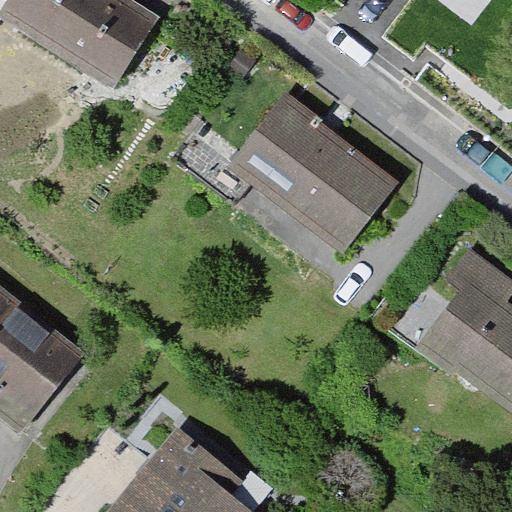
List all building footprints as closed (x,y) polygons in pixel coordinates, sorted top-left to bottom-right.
[(0,31),(109,100),(158,22),(123,0),(6,0),(0,10),(0,31)] [(353,242),(406,173),(291,86),(239,154),(353,242)] [(511,307),(511,305),(511,284),(472,254),(451,281),(466,293),(418,354),(454,382),(465,368),(511,404),(511,307)] [(0,402),(27,423),(88,345),(0,277),(0,402)] [(265,511),(270,507),(242,484),(251,472),(184,416),(103,511),(265,511)]
